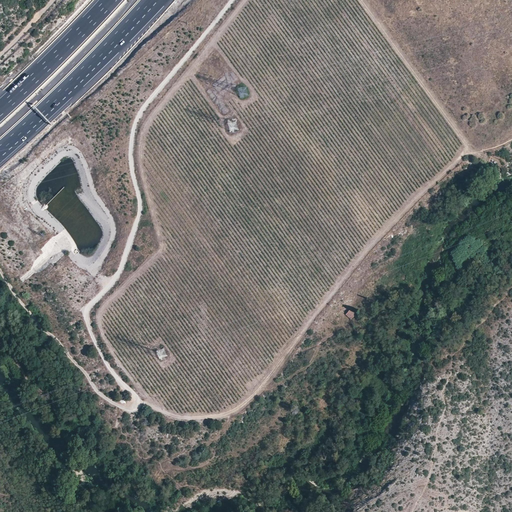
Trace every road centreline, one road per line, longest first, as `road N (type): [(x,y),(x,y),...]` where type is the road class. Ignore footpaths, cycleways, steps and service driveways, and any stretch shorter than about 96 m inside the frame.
road 1 (track): [(511,138),(468,152),(416,198),(252,401),(210,418),(176,418),(138,401)]
road 2 (track): [(138,401),(106,363),(87,309),(116,277),(138,219),(131,159),(138,118),(234,0)]
road 3 (motorway): [(0,151),(153,0)]
road 4 (track): [(138,401),(125,407),(98,391),(0,274)]
road 5 (track): [(362,0),(468,152)]
road 6 (track): [(0,336),(62,419),(74,427),(118,423)]
road 7 (motorway): [(110,0),(0,110)]
